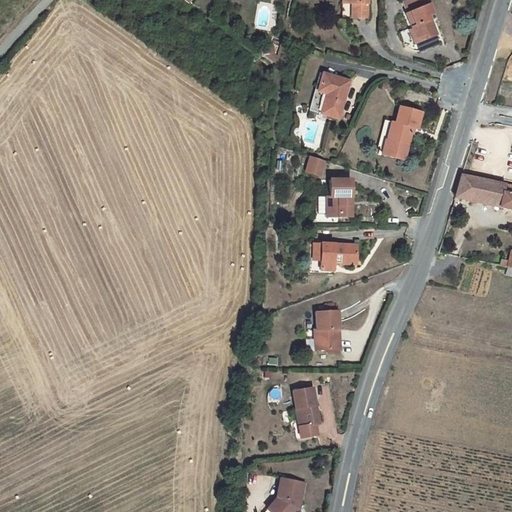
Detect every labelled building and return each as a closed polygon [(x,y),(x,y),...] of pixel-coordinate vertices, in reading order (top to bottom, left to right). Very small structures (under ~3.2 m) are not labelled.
[(343,0),(343,16),(368,16),(368,0),(343,0)] [(419,37),(428,33),(430,38),(438,35),(430,14),(435,12),(431,4),(409,12),(415,28),(419,37)] [(430,38),(428,33),(419,37),(415,28),(411,29),(417,43),(430,38)] [(268,44),(258,45),(259,53),(270,52),(268,44)] [(274,62),(278,57),(272,51),(267,57),(274,62)] [(319,98),(325,74),(322,73),(315,97),(319,98)] [(325,114),(341,118),(352,81),(325,74),(319,98),(315,97),(311,110),(318,112),(318,115),(324,117),(325,114)] [(406,161),(409,146),(414,129),(419,130),(423,113),(401,107),(397,123),(385,121),(379,148),(385,150),(384,155),(406,161)] [(309,157),(305,172),(320,177),(324,162),(309,157)] [(454,199),(511,212),(511,186),(460,175),(454,199)] [(339,217),(352,217),(352,180),(330,180),(330,197),(318,197),(319,214),(327,214),(339,214),(339,217)] [(321,261),(321,244),(313,243),(313,261),(321,261)] [(358,246),(321,244),(321,261),(321,270),(333,271),(334,266),(337,264),(357,265),(358,246)] [(511,251),(509,251),(508,261),(498,259),(496,266),(511,269),(511,251)] [(338,312),(317,313),(318,331),(314,331),(315,351),(339,350),(338,312)] [(301,437),(318,435),(316,424),(320,423),(314,387),(294,391),(297,409),(298,409),(301,426),(300,426),(301,437)] [(320,437),(319,448),(327,449),(328,438),(320,437)] [(306,485),(280,479),(276,499),(267,510),(269,511),(297,511),(299,511),(306,485)]
